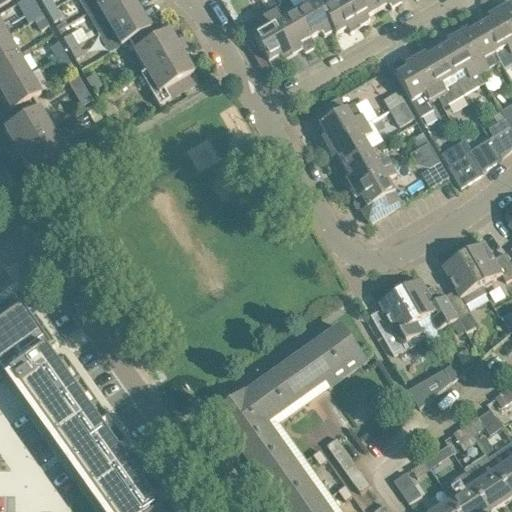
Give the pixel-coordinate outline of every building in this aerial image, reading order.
[(25,21),(39,13),(31,0),(26,0),(16,6),(25,21)] [(47,14),(55,9),(50,0),(45,0),(40,3),(47,14)] [(91,0),(98,10),(114,0),(91,0)] [(109,29),(138,12),(131,0),(114,0),(98,10),(109,29)] [(296,0),(289,4),(295,13),(310,40),(321,34),(324,39),(333,34),(312,0),(296,0)] [(359,30),(341,0),(312,0),(333,34),(335,37),(346,31),(349,36),(359,30)] [(341,0),(359,30),(369,24),(366,19),(377,13),(369,0),(341,0)] [(369,0),(377,13),(388,6),(391,12),(401,6),(397,0),(369,0)] [(275,6),(265,12),(292,58),(300,53),(305,55),(313,50),(313,46),(310,40),(295,13),(289,4),(278,11),(275,6)] [(496,11),(511,39),(511,8),(508,11),(505,6),(496,11)] [(55,9),(47,14),(53,25),(62,20),(55,9)] [(511,56),(511,39),(496,11),(486,17),(489,22),(478,29),(494,56),(505,49),(510,58),(511,57),(511,56)] [(153,28),(149,22),(149,21),(145,23),(138,12),(109,29),(120,48),(127,44),(153,28)] [(292,58),(265,12),(241,26),(249,41),(252,39),(271,70),(275,73),(283,68),(283,63),(292,58)] [(49,28),(39,13),(25,21),(28,26),(34,23),(40,33),(49,28)] [(494,56),(478,29),(473,20),(472,20),(461,27),(463,30),(454,36),(484,86),(505,74),(494,56)] [(186,41),(177,47),(168,32),(159,38),(153,28),(127,44),(144,73),(145,74),(190,48),(186,41)] [(69,52),(78,47),(77,45),(80,43),(75,34),(63,41),(69,52)] [(447,46),(437,53),(463,98),(484,86),(454,36),(444,41),(447,46)] [(7,38),(0,42),(0,67),(18,57),(7,38)] [(56,61),(65,56),(58,45),(50,50),(53,55),(46,59),(49,64),(56,60),(56,61)] [(69,52),(76,62),(84,57),(78,47),(69,52)] [(140,75),(148,91),(158,108),(199,84),(182,56),(191,50),(190,48),(145,74),(144,73),(140,75)] [(443,110),(463,98),(437,53),(426,59),(423,54),(413,60),(437,101),(443,110)] [(65,56),(56,61),(62,71),(71,67),(65,56)] [(0,93),(29,76),(18,57),(0,67),(0,93)] [(413,60),(404,65),(399,62),(392,67),(392,72),(420,120),(433,113),(429,105),(437,101),(413,60)] [(29,76),(0,93),(0,94),(11,112),(7,114),(13,124),(38,109),(33,100),(40,95),(40,94),(49,89),(38,71),(29,76)] [(97,82),(89,87),(93,93),(101,88),(97,82)] [(86,91),(76,97),(83,108),(93,102),(90,98),(86,91)] [(398,94),(389,100),(381,104),(384,110),(378,113),(377,111),(367,117),(371,123),(389,114),(404,105),(398,94)] [(404,105),(389,114),(398,130),(413,121),(410,116),(404,105)] [(94,106),(86,111),(95,125),(103,121),(94,106)] [(319,141),(325,151),(366,127),(360,118),(353,106),(345,111),(318,126),(324,138),(319,141)] [(511,107),(500,114),(505,122),(507,127),(511,123),(511,107)] [(38,109),(13,124),(3,130),(15,150),(5,155),(7,157),(51,131),(38,109)] [(112,109),(104,114),(107,120),(116,115),(112,109)] [(511,134),(507,127),(505,122),(488,132),(492,140),(501,155),(511,148),(511,134)] [(342,169),(369,153),(363,142),(372,137),(366,127),(325,151),(330,161),(336,158),(342,169)] [(11,164),(20,159),(34,183),(74,159),(68,149),(63,152),(51,131),(7,157),(11,164)] [(413,141),(419,151),(428,146),(422,136),(413,141)] [(439,165),(434,157),(428,146),(419,151),(409,157),(416,168),(429,171),(439,165)] [(470,157),(480,175),(491,169),(478,148),(468,154),(470,157)] [(349,192),(390,168),(384,159),(376,164),(369,153),(342,169),(348,180),(343,182),(349,192)] [(482,178),(480,175),(470,157),(459,164),(472,184),(482,178)] [(361,213),(369,227),(401,208),(386,183),(395,177),(390,168),(349,192),(354,201),(352,207),(355,212),(361,213)] [(485,246),(464,258),(482,289),(503,277),(507,285),(511,281),(511,265),(506,255),(494,262),(485,246)] [(486,296),(482,289),(464,258),(443,270),(457,293),(445,299),(465,334),(466,335),(479,328),(466,307),(486,296)] [(438,333),(447,328),(452,325),(458,338),(465,334),(445,299),(442,293),(438,296),(437,294),(432,293),(429,296),(421,283),(401,295),(418,326),(422,333),(435,326),(438,333)] [(381,336),(394,359),(406,352),(427,340),(422,333),(418,326),(401,295),(380,307),(393,329),(381,336)] [(20,307),(0,321),(0,382),(8,377),(104,511),(158,511),(53,363),(50,365),(42,353),(45,352),(44,351),(49,348),(20,307)] [(246,396),(236,403),(240,408),(231,415),(227,409),(218,416),(285,511),(327,511),(267,426),(362,359),(343,331),(305,357),(308,361),(289,375),(286,371),(248,399),(246,396)] [(443,378),(435,383),(441,394),(448,388),(443,378)] [(422,390),(411,397),(419,412),(430,403),(422,390)] [(511,404),(511,394),(510,392),(496,401),(502,411),(511,404)] [(502,430),(491,413),(468,428),(473,437),(483,430),(489,439),(502,430)] [(454,437),(459,446),(464,453),(477,445),(478,445),(477,442),(473,437),(468,428),(454,437)] [(478,445),(477,445),(486,458),(487,458),(495,453),(485,437),(477,442),(478,445)] [(348,456),(337,441),(327,449),(337,464),(348,456)] [(313,458),(320,469),(328,464),(320,453),(313,458)] [(337,464),(342,470),(353,463),(348,456),(337,464)] [(511,496),(497,473),(487,458),(486,458),(464,473),(466,475),(466,476),(489,511),(495,511),(511,501),(511,496)] [(433,459),(426,464),(430,472),(431,472),(438,467),(433,459)] [(511,462),(497,473),(511,496),(511,462)] [(354,465),(353,463),(342,470),(347,477),(357,469),(354,465)] [(362,476),(357,469),(347,477),(351,483),(362,476)] [(366,482),(362,476),(351,483),(356,490),(366,482)] [(409,507),(422,498),(407,476),(394,485),(409,507)] [(489,511),(466,476),(443,491),(451,503),(457,511),(489,511)] [(366,482),(356,490),(360,496),(371,489),(366,482)] [(338,494),(346,504),(353,499),(345,489),(338,494)] [(457,511),(451,503),(439,511),(436,506),(428,511),(457,511)]
